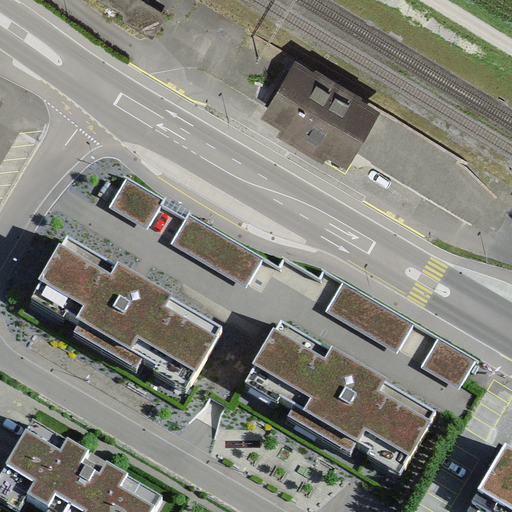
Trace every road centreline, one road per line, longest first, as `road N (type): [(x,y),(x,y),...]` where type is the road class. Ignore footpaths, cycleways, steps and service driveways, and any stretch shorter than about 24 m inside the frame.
road 1 (primary): [(100,90),(511,331)]
road 2 (residential): [(0,357),(260,511)]
road 3 (residential): [(100,90),(0,243)]
road 4 (primary): [(0,23),(100,90)]
